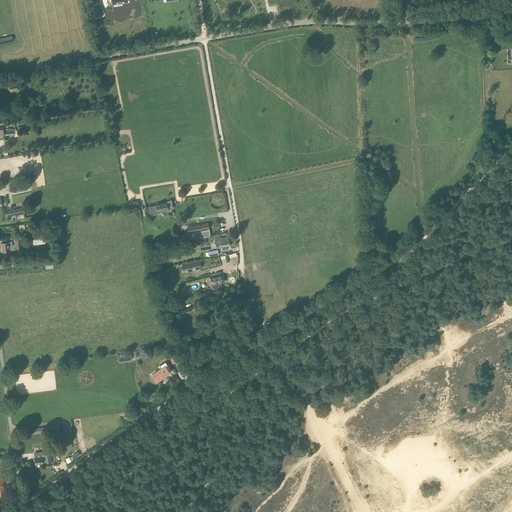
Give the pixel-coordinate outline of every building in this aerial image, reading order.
[(0,44),(13,41),(12,36),(0,38),(0,44)] [(13,193),(29,190),(27,183),(22,185),(22,184),(17,185),(12,187),(13,193)] [(159,211),(158,210),(168,209),(168,210),(167,202),(157,204),(157,205),(149,207),(150,215),(158,214),(157,211),(158,210),(158,211),(159,211)] [(22,208),(10,210),(6,211),(7,216),(23,213),(22,208)] [(189,233),(182,234),(183,241),(211,236),(208,224),(206,224),(205,224),(188,227),(189,233)] [(229,240),(228,236),(215,239),(217,248),(223,247),(223,250),(228,249),(227,246),(230,245),(229,240)] [(11,245),(12,251),(16,250),(16,249),(22,248),(21,237),(14,238),(15,245),(11,245)] [(12,251),(11,245),(10,245),(9,242),(2,243),(2,248),(1,248),(2,252),(10,251),(12,251)] [(199,262),(182,266),(183,272),(201,268),(199,262)] [(220,289),(219,287),(221,287),(221,286),(222,286),(222,284),(222,283),(225,282),(223,275),(212,278),(213,284),(212,284),(213,289),(214,289),(215,290),(220,289)] [(181,311),(176,312),(176,315),(177,315),(180,314),(192,310),(192,308),(185,310),(183,304),(180,304),(181,311)] [(182,360),(177,350),(176,351),(176,352),(169,355),(173,364),(182,360)] [(131,353),(117,355),(118,362),(132,360),(131,353)] [(159,370),(164,377),(170,372),(170,371),(172,370),(168,364),(168,365),(166,362),(160,365),(162,367),(159,370)] [(152,374),(157,382),(164,377),(159,370),(152,374)] [(58,425),(31,429),(31,434),(58,430),(58,425)] [(42,457),(34,458),(35,464),(42,463),(42,465),(46,464),(46,463),(51,462),(50,454),(55,454),(54,450),(44,451),(44,457),(42,457)]
